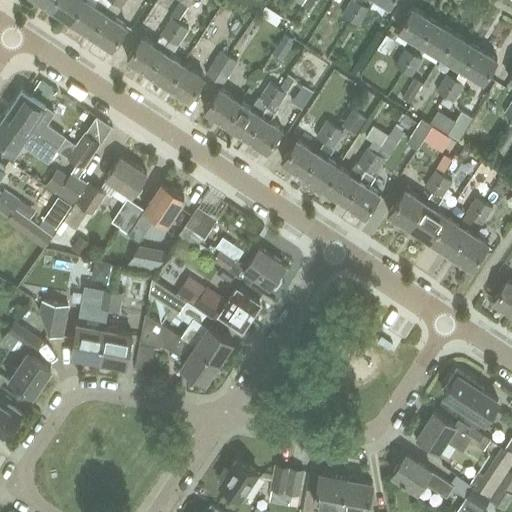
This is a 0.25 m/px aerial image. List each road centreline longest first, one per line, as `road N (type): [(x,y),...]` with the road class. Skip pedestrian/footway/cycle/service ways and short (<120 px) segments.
road 1 (unclassified): [(337,247),(16,35)]
road 2 (residential): [(222,414),(360,441),(375,437),(452,329)]
road 3 (residential): [(47,511),(26,488),(32,464),(78,398),(222,414)]
road 4 (unclassified): [(222,414),(337,247)]
road 5 (unclassified): [(452,329),(337,247)]
